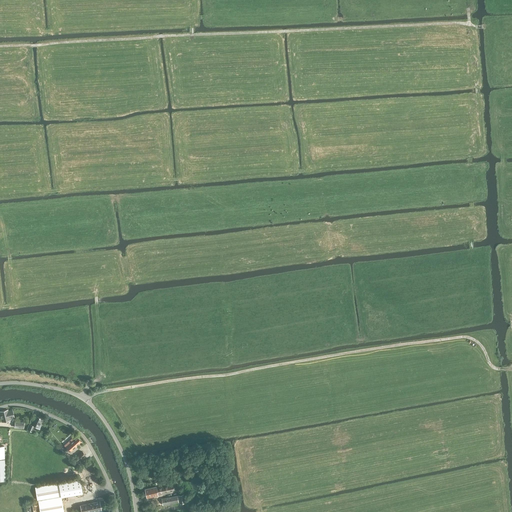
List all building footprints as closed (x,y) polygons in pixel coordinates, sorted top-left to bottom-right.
[(9,417),(14,416),(12,410),(8,411),(7,409),(0,411),(0,412),(2,421),(10,419),(9,417)] [(31,431),(31,430),(33,426),(39,429),(43,420),(41,419),(41,418),(37,417),(35,421),(35,420),(32,425),(30,424),(28,430),(31,431)] [(70,451),(81,441),(77,437),(73,441),(71,439),(64,445),(70,451)] [(78,463),(86,456),(82,452),(74,458),(78,463)] [(37,500),(61,496),(61,497),(83,493),(80,479),(35,487),(37,500)] [(147,498),(177,491),(175,482),(145,489),(147,498)] [(163,505),(179,502),(178,496),(162,498),(163,505)] [(63,511),(61,497),(32,502),(33,511),(63,511)] [(81,511),(91,511),(96,511),(101,510),(99,501),(80,505),(81,511)]
